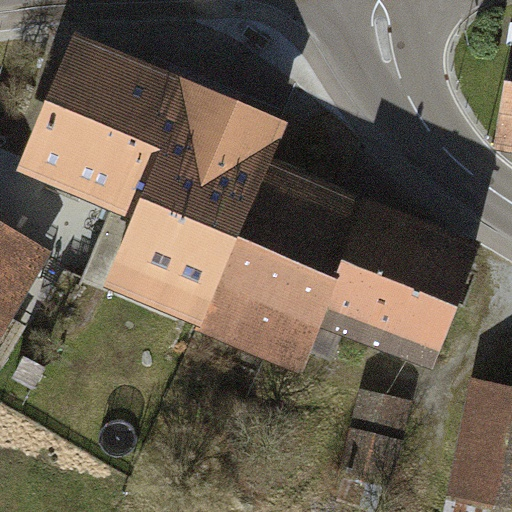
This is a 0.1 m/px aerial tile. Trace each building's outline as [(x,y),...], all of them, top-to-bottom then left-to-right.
[(205,325),(271,169),(286,136),(78,48),(26,170),(147,221),(118,288),(205,325)] [(511,95),(503,144),(511,145),(511,95)] [(331,321),(383,343),(429,236),(271,169),(205,325),(311,369),(331,321)] [(48,257),(0,229),(0,372),(25,329),(11,321),(48,257)] [(485,260),(429,236),(383,343),(440,367),(485,260)] [(511,511),(511,402),(471,394),(447,511),(511,511)] [(416,411),(361,399),(342,487),(397,499),(416,411)]
